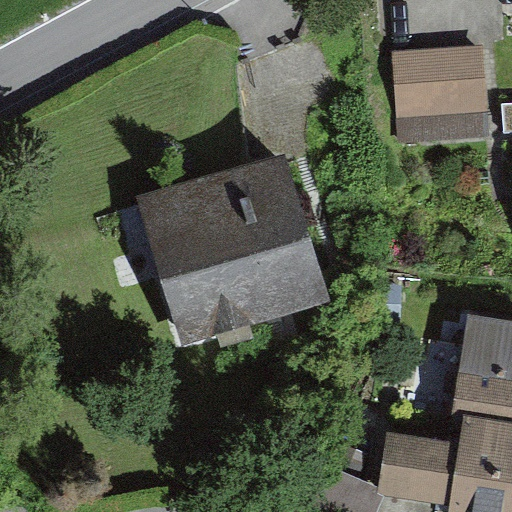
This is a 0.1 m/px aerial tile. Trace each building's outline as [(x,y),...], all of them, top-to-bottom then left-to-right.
[(439,53),(397,55),(401,144),(487,140),(483,51),(439,53)] [(511,105),(502,106),(504,133),(511,132),(511,105)] [(280,169),(147,207),(184,340),(318,303),(280,169)] [(511,322),(470,316),(454,411),(465,414),(511,421),(511,322)] [(511,511),(511,421),(465,414),(460,446),(389,435),(380,493),(454,505),(452,511),(511,511)] [(378,511),(385,499),(324,470),(304,511),(378,511)]
